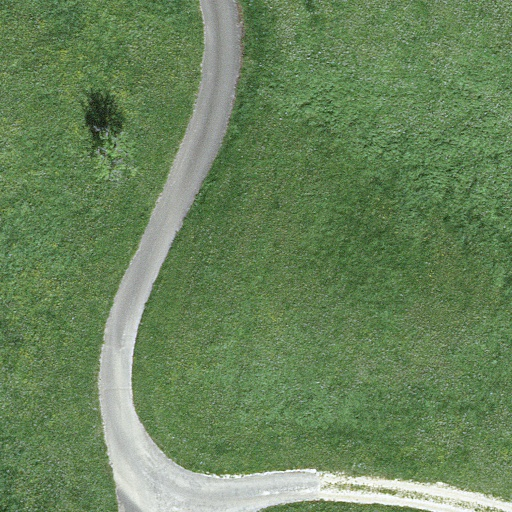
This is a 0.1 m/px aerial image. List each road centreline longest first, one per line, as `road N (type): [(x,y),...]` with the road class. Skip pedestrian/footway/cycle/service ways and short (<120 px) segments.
road 1 (unclassified): [(217,0),(221,51),(211,110),(126,310),(118,347),(117,411),(151,500)]
road 2 (track): [(151,500),(327,486),(496,511)]
